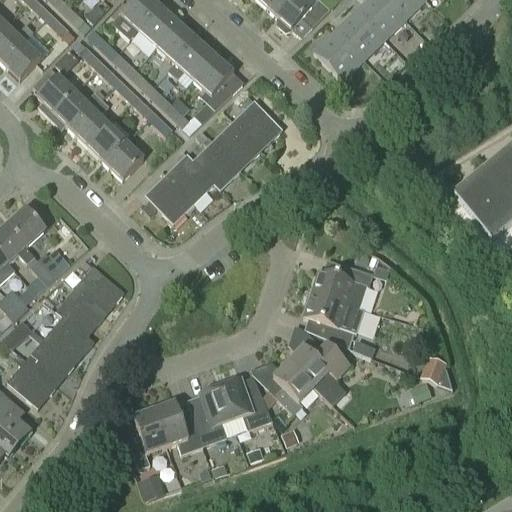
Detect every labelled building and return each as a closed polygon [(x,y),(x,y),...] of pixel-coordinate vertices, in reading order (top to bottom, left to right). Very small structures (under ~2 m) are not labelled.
[(15,0),(25,9),(32,2),(30,0),(15,0)] [(58,17),(65,10),(55,0),(42,0),(41,1),(58,17)] [(138,37),(158,14),(142,0),(137,0),(119,21),(138,37)] [(271,20),(288,0),(256,0),(253,4),(271,20)] [(289,36),(301,23),(311,32),(328,16),(316,5),(309,12),(301,5),(305,0),(288,0),(271,20),(276,24),(276,31),(284,39),(290,37),(289,36)] [(382,46),(403,26),(377,0),(371,0),(354,17),(382,46)] [(377,0),(403,26),(423,6),(417,0),(377,0)] [(42,26),(49,18),(32,2),(25,9),(42,26)] [(65,10),(58,17),(76,35),(84,27),(65,10)] [(156,54),(177,30),(158,14),(138,37),(156,54)] [(361,66),(382,46),(354,17),(333,37),(361,66)] [(49,18),(42,26),(60,43),(68,36),(49,18)] [(174,70),(195,47),(177,30),(156,54),(172,69),(174,70)] [(0,68),(20,48),(21,49),(32,38),(24,31),(14,41),(3,31),(0,34),(0,68)] [(340,87),(361,66),(333,37),(312,57),(340,87)] [(111,68),(118,60),(99,42),(91,50),(111,68)] [(192,87),(214,63),(195,47),(174,70),(172,69),(166,76),(176,85),(182,78),(192,87)] [(38,65),(21,49),(20,48),(0,68),(0,69),(18,87),(38,65)] [(79,61),(95,76),(102,69),(86,54),(79,61)] [(128,84),(135,76),(118,60),(111,68),(128,84)] [(170,110),(163,117),(187,140),(231,100),(221,91),(232,79),(214,63),(192,87),(203,98),(199,103),(205,108),(187,126),(170,110)] [(112,93),(119,85),(102,69),(95,76),(112,93)] [(48,124),(73,99),(55,82),(48,75),(31,93),(38,100),(35,103),(40,109),(36,113),(48,124)] [(145,100),(152,93),(135,76),(128,84),(145,100)] [(129,109),(136,102),(119,85),(112,93),(129,109)] [(163,117),(170,110),(152,93),(145,100),(163,117)] [(69,137),(100,105),(93,98),(83,109),(73,99),(48,124),(60,135),(64,132),(69,137)] [(146,125),(153,118),(136,102),(129,109),(146,125)] [(86,153),(107,132),(97,123),(108,112),(100,105),(69,137),(86,153)] [(231,129),(259,157),(281,136),(252,109),(231,129)] [(153,118),(146,125),(164,143),(171,135),(153,118)] [(239,177),(259,157),(231,129),(211,148),(239,177)] [(103,170),(124,148),(107,132),(86,153),(103,170)] [(511,145),(451,195),(490,243),(511,225),(511,145)] [(124,148),(103,170),(120,186),(141,165),(124,148)] [(219,197),(239,177),(211,148),(191,168),(185,162),(219,197)] [(219,197),(185,162),(164,182),(192,210),(212,190),(219,197)] [(171,230),(192,210),(164,182),(144,202),(171,230)] [(24,254),(25,253),(43,237),(23,215),(4,232),(24,254)] [(53,284),(36,265),(25,253),(24,254),(4,232),(0,236),(0,263),(6,271),(17,260),(46,291),(53,284)] [(54,249),(66,263),(85,247),(73,233),(54,249)] [(36,265),(53,284),(61,277),(44,258),(36,265)] [(317,276),(309,300),(342,312),(343,309),(358,314),(365,293),(367,294),(372,281),(348,272),(343,285),(317,276)] [(73,298),(103,323),(122,300),(92,275),(73,298)] [(2,303),(19,321),(27,313),(11,295),(2,303)] [(85,344),(103,323),(73,298),(55,319),(91,350),(92,350),(85,344)] [(358,314),(343,309),(342,312),(309,300),(301,322),(306,324),(303,335),(347,354),(353,338),(355,339),(363,316),(358,314)] [(0,336),(0,337),(19,321),(2,303),(0,304),(0,313),(6,319),(0,324),(0,336)] [(73,372),(91,350),(55,319),(54,320),(60,325),(42,346),(73,372)] [(55,394),(73,372),(42,346),(24,368),(55,394)] [(325,348),(311,363),(300,353),(286,368),(312,393),(312,392),(325,404),(337,391),(337,386),(337,385),(350,371),(325,348)] [(451,396),(446,376),(445,376),(443,375),(445,370),(427,362),(419,383),(451,396)] [(36,416),(55,394),(24,368),(5,390),(36,416)] [(312,393),(286,368),(272,383),(279,390),(270,400),(293,421),(301,412),(297,408),(312,393)] [(218,393),(230,427),(241,423),(246,436),(270,427),(261,402),(247,407),(239,385),(218,393)] [(221,430),(230,427),(218,393),(197,401),(205,423),(193,427),(202,452),(226,443),(221,430)] [(0,460),(3,462),(6,464),(29,436),(0,411),(0,404),(4,400),(0,396),(0,460)] [(193,427),(182,431),(174,410),(152,418),(165,452),(176,449),(180,460),(202,452),(193,427)] [(165,452),(152,418),(131,426),(139,449),(130,452),(138,475),(148,471),(144,460),(165,452)] [(143,507),(164,500),(157,480),(136,487),(143,507)]
